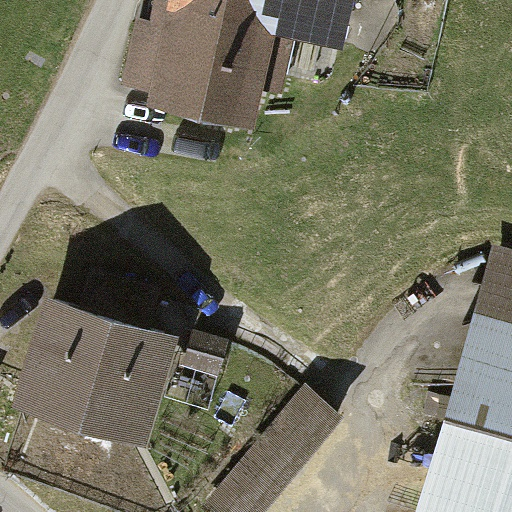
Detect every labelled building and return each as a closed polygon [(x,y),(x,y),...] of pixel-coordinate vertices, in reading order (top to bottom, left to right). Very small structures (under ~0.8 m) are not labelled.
[(149,0),(146,18),(137,16),(122,81),(147,87),(146,94),(254,118),(261,86),(281,90),(295,30),(341,41),(350,0),(149,0)] [(511,511),(511,259),(490,253),(414,511),(511,511)] [(177,329),(42,289),(10,396),(145,436),(177,329)] [(193,326),(182,361),(218,372),(229,336),(193,326)] [(304,379),(201,505),(209,511),(259,511),(343,410),(304,379)]
